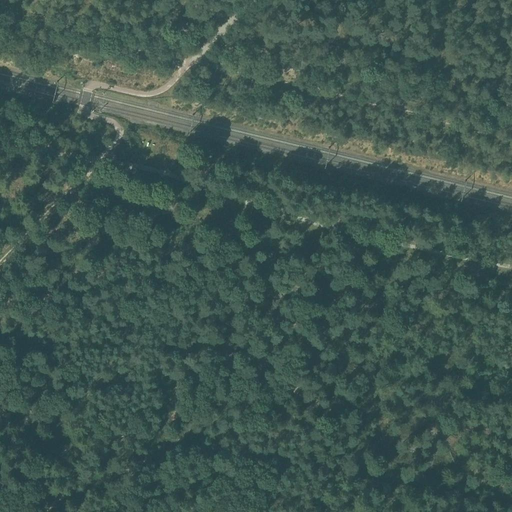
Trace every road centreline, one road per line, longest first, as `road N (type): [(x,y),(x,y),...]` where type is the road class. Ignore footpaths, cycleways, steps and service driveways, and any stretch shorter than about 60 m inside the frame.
road 1 (track): [(99,160),(324,232),(511,276)]
road 2 (track): [(193,59),(511,138)]
road 3 (track): [(99,160),(119,134),(113,123),(87,116),(89,87),(157,92),(252,0)]
road 4 (track): [(99,160),(0,252)]
